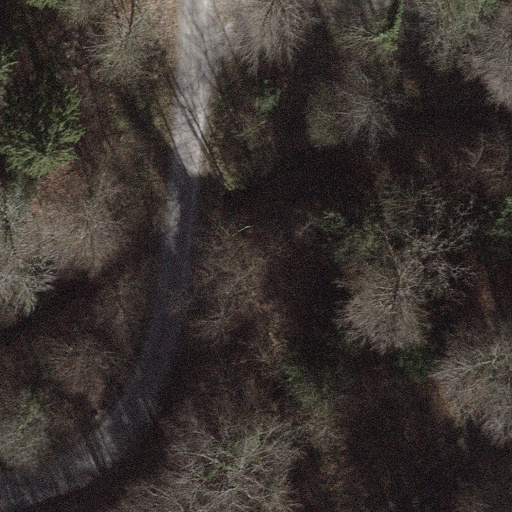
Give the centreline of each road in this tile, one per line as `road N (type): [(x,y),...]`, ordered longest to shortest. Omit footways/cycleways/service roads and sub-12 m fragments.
road 1 (track): [(0,482),(42,475),(100,441),(127,411),(162,341),(178,251),(195,0)]
road 2 (track): [(195,4),(428,19),(511,54)]
road 3 (track): [(511,403),(394,511)]
